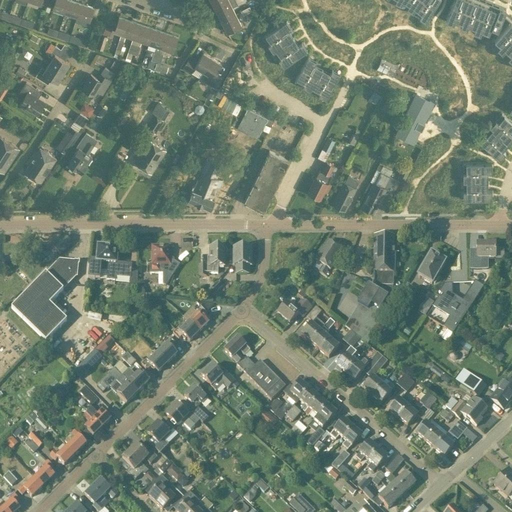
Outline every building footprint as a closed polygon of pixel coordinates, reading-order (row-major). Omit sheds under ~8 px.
[(54,0),(52,8),(64,12),(68,0),(54,0)] [(73,0),(68,0),(64,12),(77,16),(81,3),(73,0)] [(210,0),(215,10),(235,0),(210,0)] [(235,0),(215,10),(221,21),(235,14),(233,9),(239,6),(238,4),(246,0),(246,1),(249,0),(235,0)] [(403,0),(403,1),(415,9),(420,0),(403,0)] [(420,0),(415,9),(427,17),(437,0),(420,0)] [(469,0),(453,0),(448,15),(461,21),(469,0)] [(484,0),(469,0),(461,21),(474,26),(484,0)] [(491,26),(499,5),(485,0),(484,0),(474,26),(472,30),(487,36),(491,26)] [(81,3),(77,16),(88,20),(89,20),(93,7),(81,3)] [(243,15),(251,11),(249,6),(240,10),(243,15)] [(0,10),(0,17),(6,20),(8,13),(0,10)] [(8,13),(6,20),(19,24),(21,18),(8,13)] [(241,25),(235,14),(221,21),(227,32),(241,25)] [(119,16),(114,31),(121,33),(114,53),(119,55),(121,50),(126,35),(125,35),(131,20),(119,16)] [(511,17),(494,38),(505,48),(511,39),(511,17)] [(21,18),(19,24),(26,26),(32,29),(34,22),(21,18)] [(131,20),(125,35),(126,35),(132,37),(126,57),(131,58),(131,59),(132,54),(142,24),(131,20)] [(285,21),(266,34),(271,42),(287,31),(290,28),(285,21)] [(142,24),(132,54),(137,55),(142,41),(149,43),(154,28),(142,24)] [(105,26),(98,48),(103,49),(107,36),(109,36),(112,28),(105,26)] [(46,33),(46,34),(57,37),(59,31),(48,27),(46,33)] [(154,28),(149,43),(156,45),(151,60),(156,62),(166,32),(154,28)] [(59,31),(57,37),(68,41),(70,34),(59,31)] [(287,31),(271,42),(276,49),(292,38),(287,31)] [(166,32),(156,62),(160,63),(165,49),(172,51),(177,36),(166,32)] [(70,34),(68,41),(78,44),(81,38),(70,34)] [(292,38),(276,49),(281,56),(297,45),(292,38)] [(297,45),(281,56),(286,64),(306,50),(300,42),(297,45)] [(49,52),(48,53),(48,55),(52,58),(48,63),(63,73),(69,63),(65,60),(69,54),(61,49),(55,45),(51,52),(49,52)] [(23,56),(27,50),(21,47),(18,52),(23,56)] [(203,71),(212,58),(203,52),(197,61),(189,57),(182,69),(190,74),(194,66),(203,71)] [(307,57),(296,78),(304,82),(313,65),(315,62),(307,57)] [(203,71),(203,72),(199,78),(214,88),(220,79),(213,75),(221,63),(212,58),(203,71)] [(41,66),(35,76),(47,84),(51,78),(57,82),(63,73),(48,63),(45,69),(41,66)] [(168,66),(156,63),(154,69),(166,73),(168,66)] [(313,65),(304,82),(312,87),(321,70),(313,65)] [(86,79),(81,88),(94,96),(97,91),(102,94),(111,80),(115,73),(104,67),(100,73),(99,73),(96,78),(90,74),(89,75),(86,79)] [(403,84),(406,71),(389,67),(386,79),(403,84)] [(321,70),(312,87),(319,91),(329,74),(321,70)] [(329,74),(319,91),(328,95),(339,74),(331,70),(329,74)] [(21,104),(19,107),(27,112),(29,109),(37,114),(44,103),(38,98),(34,96),(38,90),(31,86),(25,82),(19,92),(25,96),(20,104),(21,104)] [(206,97),(211,101),(217,94),(213,90),(206,97)] [(370,99),(377,103),(382,94),(375,90),(370,99)] [(194,91),(192,95),(209,106),(211,102),(194,91)] [(219,105),(238,115),(244,103),(224,94),(219,105)] [(412,99),(394,135),(413,144),(422,126),(433,105),(414,96),(412,99)] [(383,107),(381,109),(388,112),(398,117),(403,107),(393,102),(386,99),(383,107)] [(83,102),(80,111),(86,113),(89,104),(83,102)] [(152,111),(164,117),(169,107),(157,102),(152,111)] [(98,104),(93,112),(102,117),(107,109),(98,104)] [(249,107),(240,128),(261,137),(270,117),(249,107)] [(79,115),(72,124),(80,129),(86,121),(79,115)] [(154,115),(146,128),(155,133),(163,120),(154,115)] [(511,122),(504,116),(498,123),(511,135),(511,122)] [(511,135),(498,123),(493,130),(507,142),(511,136),(511,135)] [(427,128),(423,126),(418,136),(422,138),(427,128)] [(71,127),(66,134),(73,139),(78,132),(72,128),(71,127)] [(493,130),(487,136),(501,149),(507,142),(493,130)] [(19,149),(0,136),(0,169),(4,172),(19,149)] [(487,136),(481,143),(498,159),(505,152),(501,149),(487,136)] [(327,137),(321,148),(322,148),(329,152),(335,140),(327,137)] [(88,140),(82,150),(78,147),(67,163),(68,164),(69,167),(73,169),(76,169),(81,172),(92,156),(88,154),(94,144),(88,140)] [(134,162),(151,173),(165,150),(148,140),(134,162)] [(40,182),(56,159),(39,148),(24,171),(40,182)] [(263,211),(288,160),(268,150),(243,201),(263,211)] [(319,169),(316,177),(315,176),(307,192),(320,199),(324,191),(326,192),(330,184),(328,183),(332,175),(330,174),(335,165),(325,161),(321,170),(319,169)] [(189,196),(187,200),(194,203),(195,202),(197,203),(198,201),(201,202),(200,204),(201,205),(201,204),(209,208),(213,198),(214,198),(210,196),(214,185),(220,187),(222,181),(216,178),(221,165),(221,164),(220,166),(212,162),(205,180),(199,178),(200,176),(198,176),(199,177),(197,179),(196,179),(197,179),(193,187),(193,188),(194,188),(193,189),(192,189),(189,196)] [(408,163),(402,175),(406,177),(412,165),(408,163)] [(466,164),(466,173),(486,173),(490,172),(490,163),(466,164)] [(373,182),(361,207),(374,213),(386,189),(391,192),(397,180),(380,172),(378,171),(373,182)] [(466,173),(467,181),(486,181),(486,173),(466,173)] [(343,182),(332,205),(345,211),(356,189),(355,188),(359,180),(348,175),(344,183),(343,182)] [(467,181),(467,190),(486,190),(486,181),(467,181)] [(467,190),(467,199),(491,199),(490,190),(486,190),(467,190)] [(64,237),(53,249),(60,256),(72,244),(64,237)] [(374,237),(373,273),(373,286),(385,287),(385,292),(393,292),(394,254),(399,254),(399,238),(374,237)] [(327,273),(329,270),(330,271),(343,251),(328,242),(315,261),(324,267),(319,273),(327,279),(330,275),(327,273)] [(477,244),(477,260),(495,260),(504,260),(504,250),(495,250),(495,244),(477,244)] [(89,262),(88,280),(100,281),(101,272),(108,273),(107,281),(116,282),(116,278),(130,279),(129,288),(138,289),(138,279),(131,279),(131,271),(132,265),(116,264),(118,249),(106,248),(105,247),(101,246),(100,248),(98,248),(96,263),(89,262)] [(149,265),(149,275),(161,275),(161,273),(162,273),(163,273),(165,273),(167,273),(170,277),(171,278),(173,276),(180,265),(174,262),(174,260),(171,258),(171,247),(152,247),(152,265),(149,265)] [(208,259),(208,266),(199,266),(199,277),(206,277),(206,274),(218,274),(218,267),(224,267),(224,249),(223,249),(222,247),(218,247),(218,249),(210,249),(210,259),(208,259)] [(236,248),(235,249),(234,249),(233,267),(236,267),(236,275),(249,275),(249,267),(251,267),(251,249),(240,249),(239,248),(236,248)] [(431,253),(417,277),(433,286),(433,285),(435,286),(440,278),(438,277),(447,262),(431,253)] [(52,268),(12,310),(46,343),(67,322),(49,305),(76,278),(77,279),(78,266),(79,266),(79,262),(75,261),(74,263),(68,269),(59,260),(52,268)] [(475,282),(473,286),(475,294),(478,296),(483,288),(475,282)] [(217,283),(207,294),(210,297),(212,299),(213,298),(223,288),(217,283)] [(407,285),(398,299),(407,305),(416,291),(407,285)] [(441,295),(426,317),(453,335),(471,308),(462,302),(452,296),(452,285),(444,285),(439,294),(441,295)] [(169,286),(162,295),(166,298),(173,290),(169,286)] [(359,306),(345,328),(350,332),(356,337),(360,340),(368,346),(387,315),(380,311),(380,310),(388,298),(379,293),(369,286),(357,305),(359,306)] [(198,289),(193,295),(197,299),(202,293),(198,289)] [(303,300),(294,310),(287,303),(277,315),(289,325),(298,315),(303,319),(312,309),(303,300)] [(214,306),(196,304),(200,308),(206,314),(214,306)] [(195,313),(197,315),(189,323),(199,334),(208,325),(205,322),(207,320),(203,316),(206,314),(200,308),(195,313)] [(312,323),(311,324),(301,336),(310,344),(331,320),(330,320),(325,327),(316,319),(322,313),(316,308),(306,319),(312,323)] [(335,324),(331,320),(310,344),(319,351),(328,339),(326,337),(329,334),(328,333),(335,324)] [(189,323),(180,332),(178,330),(173,335),(179,340),(182,337),(185,341),(186,340),(190,343),(199,334),(189,323)] [(350,332),(343,340),(348,345),(356,337),(350,332)] [(480,353),(453,335),(448,343),(457,349),(458,348),(468,354),(471,351),(478,355),(480,353)] [(101,357),(115,343),(109,337),(95,351),(101,357)] [(356,337),(348,345),(352,349),(360,340),(356,337)] [(250,351),(246,347),(237,338),(224,351),(232,360),(233,360),(237,365),(237,366),(246,375),(271,402),(286,387),(260,362),(254,367),(247,359),(243,360),(238,354),(240,352),(245,357),(250,351)] [(328,339),(319,351),(329,359),(339,348),(338,348),(342,343),(337,338),(333,343),(328,339)] [(164,344),(166,346),(157,354),(168,365),(177,356),(174,352),(175,351),(171,347),(174,345),(169,339),(164,344)] [(351,350),(347,355),(337,367),(346,374),(356,363),(360,358),(351,350)] [(157,354),(148,363),(147,361),(142,366),(147,371),(150,368),(154,372),(155,371),(158,374),(168,365),(157,354)] [(359,366),(356,363),(346,374),(355,382),(363,372),(367,376),(382,358),(377,354),(367,365),(363,362),(359,366)] [(127,355),(122,360),(130,368),(135,363),(127,355)] [(367,376),(371,380),(363,389),(372,397),(382,385),(378,382),(382,378),(377,374),(387,362),(382,358),(367,376)] [(434,366),(431,370),(441,378),(444,373),(434,366)] [(201,375),(202,376),(201,377),(216,393),(223,386),(224,385),(228,390),(236,382),(225,371),(220,376),(212,367),(206,372),(205,371),(201,375)] [(112,372),(109,375),(117,383),(111,389),(117,395),(127,405),(138,394),(125,380),(123,379),(114,370),(112,372)] [(133,370),(123,379),(125,380),(138,394),(149,383),(139,373),(136,370),(133,370)] [(477,398),(486,387),(463,370),(455,381),(477,398)] [(445,374),(442,379),(449,384),(452,379),(445,374)] [(401,389),(409,380),(405,376),(396,385),(401,389)] [(409,380),(401,389),(406,394),(414,384),(409,380)] [(511,385),(506,380),(490,400),(504,411),(511,400),(511,385)] [(290,394),(287,398),(296,405),(299,402),(309,390),(300,382),(290,394)] [(385,388),(382,385),(372,397),(381,405),(391,393),(394,388),(389,384),(385,388)] [(60,387),(48,398),(57,406),(64,399),(59,393),(62,390),(60,387)] [(196,409),(201,404),(201,405),(207,399),(194,387),(184,397),(196,409)] [(97,401),(85,388),(79,394),(92,406),(97,401)] [(309,390),(299,402),(308,409),(318,398),(309,390)] [(403,396),(399,401),(399,400),(389,412),(398,419),(408,408),(405,405),(409,401),(403,396)] [(431,397),(423,407),(428,412),(437,402),(431,397)] [(309,410),(305,414),(309,417),(312,413),(317,417),(327,406),(318,398),(308,409),(309,410)] [(452,400),(445,408),(451,412),(450,413),(451,413),(454,417),(455,416),(459,419),(462,415),(477,427),(482,421),(480,419),(487,411),(473,399),(466,407),(459,402),(457,404),(452,400)] [(277,400),(270,408),(270,412),(274,415),(283,404),(277,400)] [(187,416),(176,405),(165,416),(177,428),(182,423),(190,431),(200,422),(203,425),(203,424),(193,414),(189,418),(187,416)] [(110,421),(101,412),(102,412),(99,409),(96,409),(93,412),(87,406),(83,410),(102,429),(110,421)] [(316,434),(306,445),(311,450),(320,440),(322,438),(325,435),(321,431),(326,425),(326,426),(336,414),(327,406),(317,417),(317,418),(314,422),(321,428),(316,434)] [(411,411),(408,408),(398,419),(407,427),(417,416),(421,411),(416,406),(411,411)] [(294,407),(286,417),(293,423),(301,413),(294,407)] [(198,409),(193,414),(203,424),(208,419),(198,409)] [(102,429),(83,410),(78,414),(83,419),(78,423),(84,429),(85,429),(94,438),(102,429)] [(278,423),(264,411),(259,417),(273,429),(278,423)] [(444,412),(440,417),(444,421),(451,413),(450,413),(449,415),(444,412)] [(451,413),(444,421),(448,424),(454,417),(451,413)] [(34,423),(28,418),(25,422),(31,427),(34,423)] [(334,432),(330,436),(336,441),(339,436),(343,440),(352,428),(353,426),(349,423),(348,424),(343,420),(334,432)] [(444,439),(434,450),(444,458),(454,446),(450,443),(454,438),(459,432),(463,435),(467,430),(458,422),(444,439)] [(298,423),(295,427),(303,432),(306,428),(298,423)] [(426,423),(416,435),(426,443),(436,431),(426,423)] [(157,424),(147,434),(153,440),(149,444),(160,455),(168,446),(163,441),(169,436),(158,426),(157,424)] [(303,434),(295,427),(290,432),(298,439),(303,434)] [(343,440),(346,443),(342,447),(347,451),(351,447),(352,447),(361,436),(352,428),(343,440)] [(72,434),(76,439),(67,447),(75,456),(86,445),(79,438),(82,436),(77,430),(72,434)] [(436,431),(426,443),(434,450),(444,439),(436,431)] [(28,438),(39,449),(44,444),(34,433),(28,438)] [(12,436),(5,443),(13,450),(20,443),(12,436)] [(29,443),(26,445),(29,449),(36,457),(41,453),(34,444),(30,441),(29,443)] [(359,454),(356,458),(361,462),(364,458),(368,462),(378,450),(369,442),(359,454)] [(319,444),(314,450),(318,454),(323,448),(319,444)] [(136,446),(129,453),(141,465),(146,461),(150,465),(157,458),(149,450),(145,455),(137,446),(136,446)] [(67,447),(59,456),(55,452),(50,456),(55,462),(58,460),(64,466),(75,456),(67,447)] [(368,462),(371,465),(368,469),(373,473),(376,469),(377,469),(387,458),(378,450),(368,462)] [(344,452),(331,467),(337,472),(350,457),(344,452)] [(129,453),(122,460),(131,469),(127,473),(135,481),(142,474),(143,475),(145,475),(148,472),(141,465),(129,453)] [(160,469),(165,475),(168,472),(178,482),(184,476),(169,460),(160,469)] [(44,470),(35,479),(43,488),(54,477),(48,471),(53,467),(48,462),(42,468),(44,470)] [(393,463),(386,471),(391,476),(396,482),(406,493),(416,485),(405,474),(397,481),(391,476),(398,468),(393,463)] [(344,464),(337,472),(342,476),(349,468),(344,464)] [(333,470),(328,475),(335,482),(340,476),(333,470)] [(503,474),(493,485),(507,498),(511,493),(511,473),(508,470),(503,474)] [(17,482),(9,473),(3,478),(11,487),(17,482)] [(381,473),(375,479),(381,483),(386,477),(381,473)] [(155,491),(148,498),(155,505),(168,492),(171,489),(167,485),(168,483),(161,476),(151,487),(155,491)] [(391,476),(386,480),(392,486),(388,490),(398,501),(406,493),(396,482),(391,476)] [(186,478),(178,482),(181,488),(190,484),(186,478)] [(35,479),(25,488),(23,486),(18,492),(22,496),(26,493),(32,498),(43,488),(35,479)] [(364,479),(357,488),(363,493),(367,487),(368,487),(370,484),(364,479)] [(375,479),(372,483),(377,487),(381,483),(375,479)] [(100,480),(92,488),(102,498),(106,495),(112,501),(118,495),(112,488),(110,490),(100,480)] [(358,491),(348,482),(343,487),(353,496),(358,491)] [(367,487),(363,493),(373,503),(377,499),(383,504),(388,510),(398,501),(388,490),(378,498),(368,487),(367,487)] [(92,488),(84,496),(94,506),(92,508),(96,511),(101,511),(104,509),(104,508),(98,503),(98,502),(102,498),(92,488)] [(168,492),(155,505),(162,511),(163,511),(170,505),(174,509),(180,502),(184,499),(183,498),(173,488),(171,489),(168,492)] [(178,511),(192,511),(199,505),(200,504),(189,493),(184,499),(180,502),(184,506),(178,511)] [(10,503),(7,506),(4,503),(0,505),(0,510),(1,511),(0,511),(17,511),(20,511),(14,504),(19,501),(14,495),(8,500),(10,503)] [(289,505),(296,511),(306,511),(307,511),(294,499),(289,505)] [(206,500),(203,504),(211,510),(214,506),(206,500)] [(338,511),(345,511),(346,511),(336,500),(331,505),(338,511)] [(356,504),(347,511),(373,511),(364,502),(359,507),(356,504)]
